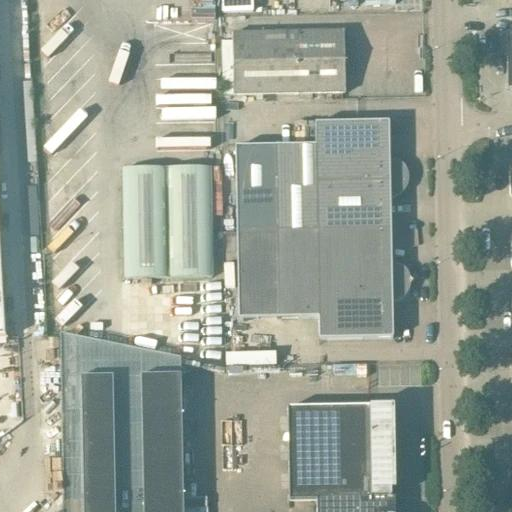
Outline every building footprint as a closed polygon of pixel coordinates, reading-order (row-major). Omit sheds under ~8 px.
[(231,34),(232,96),(345,94),(344,32),(231,34)] [(314,147),(315,181),(408,179),(407,174),(403,167),(398,162),(392,159),(381,158),(380,123),(314,125),(314,147)] [(234,148),(236,235),(276,234),(274,147),(234,148)] [(274,147),(276,234),(316,233),(315,193),(315,181),(314,147),(274,147)] [(212,278),(210,169),(122,171),(123,280),(212,278)] [(315,193),(316,233),(382,231),(382,201),(395,198),(402,194),(406,188),(408,181),(408,179),(315,181),(315,193)] [(318,319),(318,341),(384,340),(384,305),(396,302),(402,299),(406,295),(409,290),(410,283),(408,276),(404,270),(399,266),(394,263),(383,262),(382,231),(316,233),(318,319)] [(236,235),(237,320),(318,319),(316,233),(276,234),(236,235)] [(142,511),(182,511),(179,377),(139,378),(142,511)] [(114,511),(111,379),(79,379),(82,511),(114,511)] [(391,491),(395,491),(394,407),(287,409),(288,501),(316,501),(315,511),(395,511),(396,498),(391,498),(391,491)]
